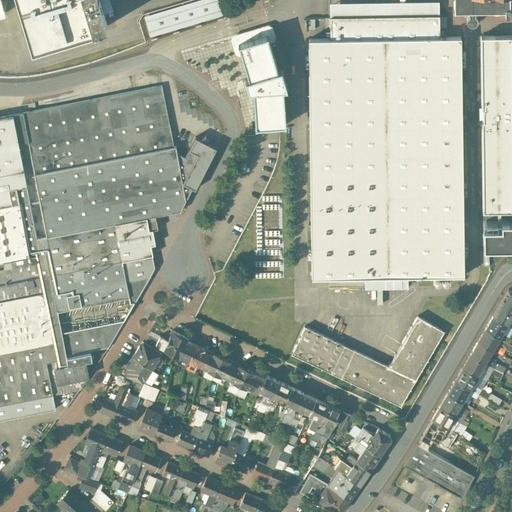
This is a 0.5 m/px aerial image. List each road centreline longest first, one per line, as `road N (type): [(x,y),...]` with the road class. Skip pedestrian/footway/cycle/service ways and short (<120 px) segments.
road 1 (unknown): [(288,10),(299,41),(306,297),(332,312),(405,308)]
road 2 (residential): [(189,232),(233,139),(226,103),(204,82),(162,58),(142,58),(75,83),(0,94)]
road 3 (residential): [(408,432),(151,307)]
road 4 (residential): [(315,511),(80,413)]
road 5 (tertiary): [(408,432),(511,271)]
road 6 (residential): [(80,413),(151,307)]
road 7 (residential): [(0,505),(80,413)]
